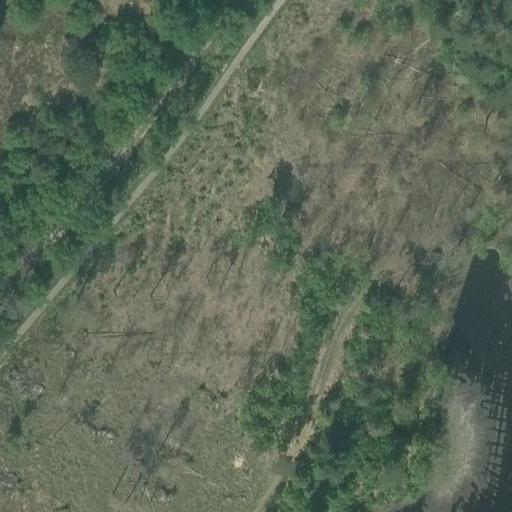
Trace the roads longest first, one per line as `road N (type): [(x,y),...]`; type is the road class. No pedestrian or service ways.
road 1 (track): [(511,183),(356,260),(211,511)]
road 2 (track): [(205,0),(0,266)]
